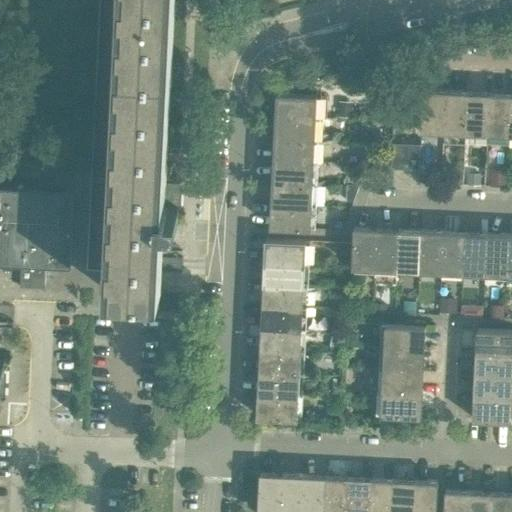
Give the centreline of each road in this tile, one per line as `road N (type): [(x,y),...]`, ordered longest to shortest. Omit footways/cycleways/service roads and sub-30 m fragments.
road 1 (residential): [(217,446),(225,422),(244,74),(274,43),(364,21)]
road 2 (residential): [(217,446),(444,454)]
road 3 (residential): [(359,200),(511,207)]
road 4 (residential): [(444,454),(446,316)]
